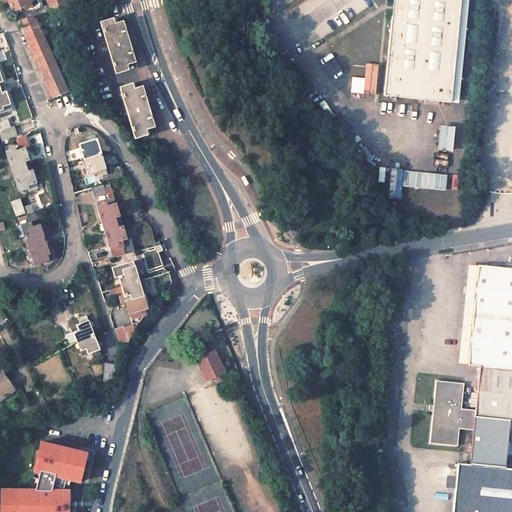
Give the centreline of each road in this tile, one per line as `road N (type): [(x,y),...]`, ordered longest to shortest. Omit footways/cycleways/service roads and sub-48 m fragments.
road 1 (unknown): [(402,511),(398,408),(422,300),(422,245)]
road 2 (residential): [(200,286),(140,366),(104,511)]
road 3 (unclassified): [(200,286),(102,124),(83,115),(46,121)]
road 4 (unclassified): [(279,270),(511,231)]
road 5 (unclassified): [(46,121),(72,245),(63,271),(46,279),(0,269)]
road 6 (secondary): [(225,190),(183,122),(135,0)]
road 7 (secondary): [(313,511),(260,377)]
